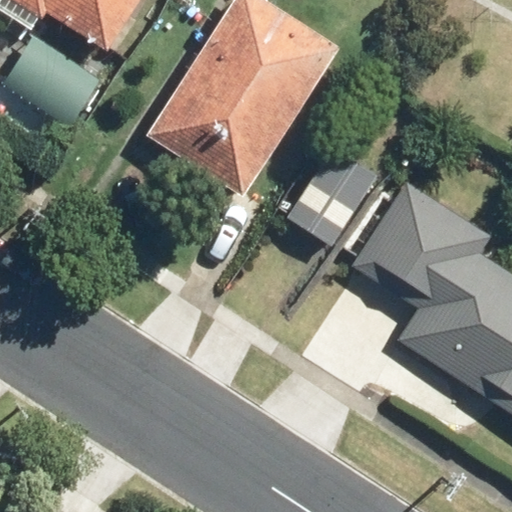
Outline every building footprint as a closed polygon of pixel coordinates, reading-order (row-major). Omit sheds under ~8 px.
[(108,52),(140,0),(18,0),(42,14),(43,12),(108,52)] [(341,46),(269,0),(235,0),(148,133),(243,195),(341,46)] [(105,83),(36,38),(8,82),(77,126),(105,83)] [(332,250),(383,175),(338,145),(287,220),(332,250)] [(354,265),(419,306),(396,341),(511,415),(511,273),(476,250),(487,234),(407,183),(354,265)]
